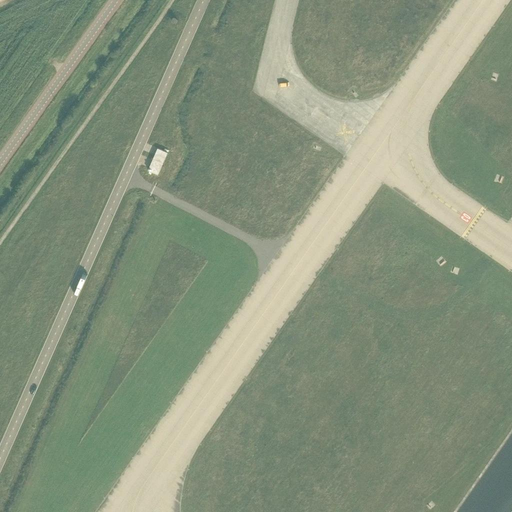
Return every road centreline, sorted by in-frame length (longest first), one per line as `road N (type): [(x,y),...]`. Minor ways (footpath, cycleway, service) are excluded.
road 1 (track): [(0,245),(171,0)]
road 2 (unclassified): [(0,162),(116,0)]
